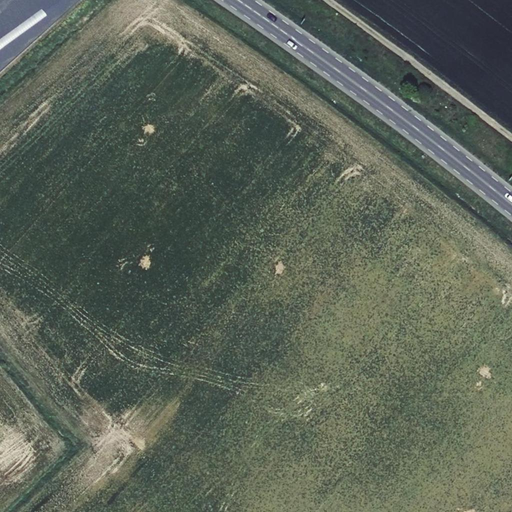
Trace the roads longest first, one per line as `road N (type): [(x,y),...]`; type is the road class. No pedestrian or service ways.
road 1 (primary): [(511,204),(237,0)]
road 2 (track): [(328,0),(511,141)]
